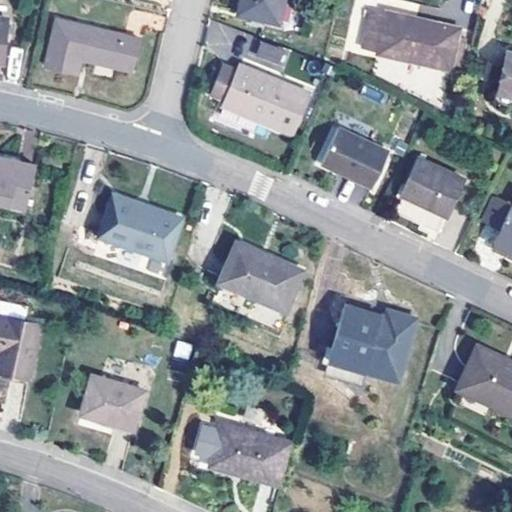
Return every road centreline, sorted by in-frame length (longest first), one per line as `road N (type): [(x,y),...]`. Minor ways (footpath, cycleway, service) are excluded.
road 1 (residential): [(160,149),(259,187),(511,308)]
road 2 (residential): [(0,105),(160,149)]
road 3 (residential): [(0,457),(149,511)]
road 4 (residential): [(160,149),(194,0)]
